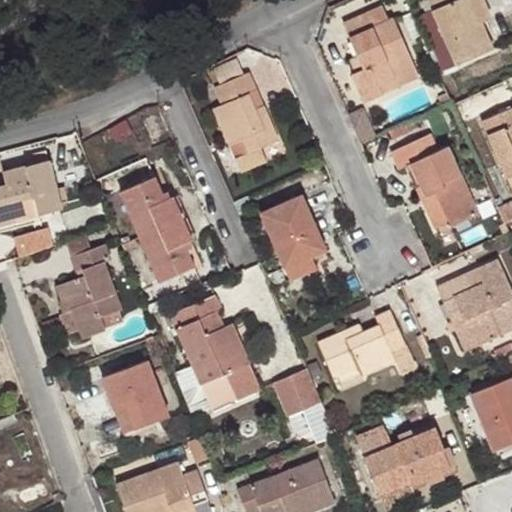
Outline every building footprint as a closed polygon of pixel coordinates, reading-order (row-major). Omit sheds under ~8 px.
[(425,0),(456,68),(492,51),(481,26),(489,22),(479,0),(425,0)] [(346,24),(357,52),(365,69),(356,73),(352,75),(364,102),(383,94),(379,85),(417,70),(394,18),(388,21),(382,8),(346,24)] [(365,69),(357,52),(348,56),(356,73),(365,69)] [(420,78),(417,70),(379,85),(383,94),(420,78)] [(249,71),(215,86),(221,104),(213,108),(230,144),(237,141),(243,154),(279,137),(267,113),(260,116),(249,91),(257,88),(249,71)] [(257,88),(249,91),(260,116),(267,113),(257,88)] [(511,109),(482,122),(511,190),(511,109)] [(440,152),(432,134),(392,151),(401,169),(414,165),(429,199),(432,196),(436,203),(428,206),(437,227),(450,223),(453,227),(478,216),(448,150),(440,152)] [(62,208),(46,150),(34,152),(37,163),(6,171),(9,184),(0,185),(0,225),(19,220),(15,203),(34,198),(41,215),(62,208)] [(166,200),(162,192),(154,176),(121,192),(160,281),(196,264),(189,249),(185,242),(190,239),(194,237),(175,196),(171,198),(166,200)] [(167,190),(162,192),(166,200),(171,198),(167,190)] [(286,267),(313,255),(327,247),(302,194),(262,213),(286,267)] [(53,226),(17,233),(21,253),(57,246),(53,226)] [(57,287),(64,304),(70,303),(73,310),(84,337),(106,329),(105,327),(101,316),(122,308),(123,308),(105,262),(111,259),(105,244),(72,258),(80,277),(57,287)] [(317,266),(313,255),(286,267),(291,277),(317,266)] [(438,285),(446,302),(455,298),(476,345),(511,330),(511,294),(496,260),(438,285)] [(221,309),(215,295),(171,314),(193,366),(242,347),(233,323),(226,326),(219,311),(221,309)] [(455,298),(446,302),(467,349),(476,345),(455,298)] [(162,308),(159,300),(149,304),(153,312),(162,308)] [(70,303),(64,304),(67,312),(73,310),(70,303)] [(126,319),(122,308),(101,316),(105,327),(126,319)] [(348,339),(344,332),(318,344),(333,377),(359,366),(362,374),(394,360),(392,352),(407,345),(392,311),(376,317),(379,325),(365,331),(348,339)] [(362,324),(344,332),(348,339),(365,331),(362,324)] [(261,390),(242,347),(193,366),(201,382),(204,381),(215,409),(261,390)] [(103,378),(115,410),(127,405),(135,427),(171,413),(150,359),(103,378)] [(290,416),(324,402),(310,368),(276,381),(290,416)] [(511,378),(472,395),(483,423),(491,420),(503,447),(511,442),(511,378)] [(127,405),(115,410),(123,431),(135,427),(127,405)] [(0,429),(17,420),(14,413),(0,418),(0,429)] [(491,420),(483,423),(495,450),(503,447),(491,420)] [(436,427),(415,436),(403,441),(384,449),(379,438),(362,445),(366,455),(364,456),(381,495),(410,483),(412,486),(451,469),(443,451),(446,450),(436,427)] [(403,441),(415,436),(412,430),(399,435),(403,441)] [(202,436),(189,441),(198,463),(211,457),(203,436),(202,436)] [(319,457),(239,488),(246,511),(256,511),(267,508),(268,511),(300,511),(335,500),(319,457)] [(181,461),(119,483),(129,511),(170,511),(196,503),(211,498),(200,469),(186,473),(181,461)] [(196,503),(170,511),(196,511),(200,511),(196,503)]
